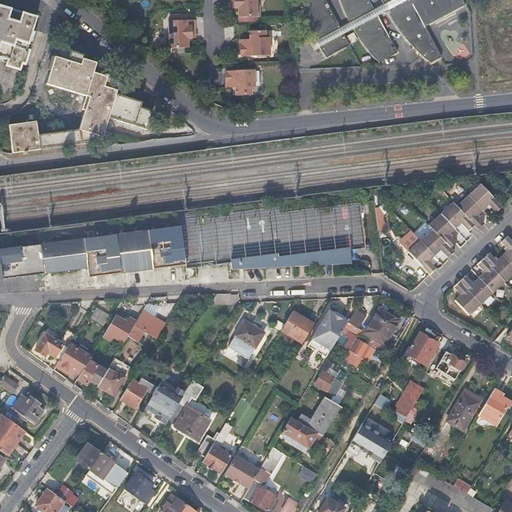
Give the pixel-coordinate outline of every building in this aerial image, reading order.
[(230,0),(231,4),(234,4),(234,9),(239,8),(240,23),(257,23),(257,17),(260,17),(259,6),(256,6),(256,0),(230,0)] [(427,29),(467,8),(462,0),(382,0),(385,7),(376,12),(370,0),(341,0),(342,1),(345,11),(352,25),(342,30),(331,8),(327,10),(326,6),(329,5),(326,0),(304,0),(301,2),(311,25),(319,42),(322,47),(329,58),(350,46),(350,45),(345,35),(354,30),(358,37),(362,43),(367,49),(374,57),(380,64),(398,54),(395,49),(392,51),(391,48),(394,46),(379,17),(388,13),(393,21),(403,37),(418,53),(422,57),(424,59),(432,66),(443,60),(427,29)] [(0,53),(9,57),(7,62),(21,67),(23,61),(26,62),(31,47),(28,46),(38,14),(0,2),(0,53)] [(191,34),(195,34),(194,20),(187,21),(187,15),(170,16),(171,21),(169,21),(169,38),(166,38),(167,49),(189,49),(188,39),(191,39),(191,34)] [(251,38),(248,38),(249,42),(241,43),(242,55),(271,54),(270,36),(266,36),(266,29),(251,30),(251,38)] [(104,78),(105,76),(108,66),(84,58),(86,55),(59,46),(48,84),(87,96),(83,109),(86,110),(80,130),(39,134),(38,121),(10,124),(14,152),(103,143),(111,146),(114,136),(106,133),(111,120),(148,132),(154,113),(145,110),(147,105),(117,96),(121,83),(108,79),(104,78)] [(233,87),(233,91),(235,90),(236,98),(251,98),(251,91),(256,91),(255,72),(225,74),(226,87),(233,87)] [(485,206),(492,213),(497,207),(476,185),(453,206),(450,203),(425,225),(428,229),(404,252),(426,275),(432,270),(425,262),(437,251),(444,258),(450,252),(447,248),(452,243),(446,236),(458,225),(465,231),(470,226),(474,230),(480,224),(473,217),(485,206)] [(381,215),(388,211),(384,203),(377,207),(381,215)] [(377,230),(384,229),(384,218),(376,219),(377,230)] [(192,266),(188,227),(182,228),(187,266),(192,266)] [(187,266),(182,228),(118,236),(122,273),(187,266)] [(457,276),(445,288),(452,295),(446,301),(461,316),(511,266),(511,248),(502,237),(500,235),(493,242),(500,249),(488,260),(481,253),(469,265),(476,272),(464,284),(459,279),(457,276)] [(122,273),(118,236),(43,245),(46,273),(88,268),(89,277),(122,273)] [(0,279),(46,273),(43,245),(0,249),(0,279)] [(231,260),(233,269),(352,264),(350,247),(325,250),(278,256),(278,254),(231,260)] [(202,269),(193,271),(194,280),(204,279),(202,269)] [(99,305),(92,316),(105,324),(112,313),(99,305)] [(131,314),(120,308),(108,327),(117,332),(119,328),(129,334),(135,323),(141,314),(133,309),(131,314)] [(144,309),(141,314),(135,323),(158,337),(167,323),(144,309)] [(310,345),(328,356),(346,327),(350,320),(332,309),(310,345)] [(379,309),(365,331),(385,343),(400,321),(379,309)] [(315,323),(294,310),(282,330),(304,343),(315,323)] [(245,319),(229,344),(249,356),(265,330),(245,319)] [(70,342),(76,332),(69,327),(60,341),(48,332),(37,347),(46,354),(48,351),(60,359),(70,342)] [(143,333),(138,342),(148,348),(154,338),(143,333)] [(421,333),(409,352),(427,364),(432,354),(430,353),(437,342),(421,333)] [(372,347),(373,344),(359,335),(358,338),(372,347)] [(368,352),(372,347),(358,338),(351,350),(365,359),(368,352)] [(438,354),(443,358),(451,344),(444,340),(439,348),(438,354)] [(60,359),(56,365),(70,374),(73,370),(80,374),(89,360),(89,359),(91,355),(70,342),(60,359)] [(443,358),(439,363),(444,367),(447,361),(452,354),(457,345),(452,342),(451,344),(443,358)] [(447,361),(461,369),(465,362),(452,354),(447,361)] [(99,384),(98,386),(114,395),(126,375),(131,366),(115,357),(107,371),(99,384)] [(342,366),(327,358),(323,364),(329,368),(327,372),(335,378),(342,366)] [(80,374),(78,378),(86,383),(90,377),(99,384),(107,371),(89,360),(80,374)] [(439,363),(437,367),(456,378),(461,369),(447,361),(444,367),(439,363)] [(310,387),(313,389),(316,384),(324,371),(321,369),(310,387)] [(324,371),(316,384),(327,391),(332,382),(335,378),(327,372),(324,371)] [(133,379),(121,398),(136,407),(146,389),(154,394),(158,386),(151,382),(153,379),(144,374),(139,383),(133,379)] [(6,375),(0,383),(0,384),(12,393),(19,384),(6,375)] [(163,378),(159,384),(176,395),(182,398),(184,395),(186,391),(163,378)] [(389,414),(402,422),(423,387),(409,380),(389,414)] [(192,382),(186,391),(184,395),(193,400),(196,394),(201,397),(205,389),(202,388),(202,387),(197,384),(196,384),(192,382)] [(157,413),(168,420),(180,401),(182,398),(176,395),(159,384),(158,386),(154,394),(146,407),(157,413)] [(492,393),(501,398),(503,394),(494,389),(492,393)] [(467,390),(464,394),(478,402),(480,398),(467,390)] [(492,393),(480,414),(497,424),(509,403),(501,398),(492,393)] [(22,394),(12,407),(19,412),(18,414),(27,420),(28,418),(34,423),(44,409),(37,405),(40,402),(30,395),(27,398),(22,394)] [(378,394),(374,403),(386,409),(390,400),(378,394)] [(478,402),(464,394),(448,421),(463,430),(479,403),(478,402)] [(336,413),(341,405),(325,396),(307,426),(321,434),(329,421),(330,421),(330,420),(329,419),(333,412),(337,414),(337,413),(336,413)] [(180,401),(168,420),(177,425),(190,433),(190,435),(199,440),(211,420),(180,401)] [(146,407),(143,411),(151,416),(152,415),(155,416),(157,413),(146,407)] [(0,452),(5,456),(24,432),(0,412),(0,452)] [(168,420),(157,413),(155,416),(166,423),(168,420)] [(321,435),(321,434),(307,426),(292,417),(284,429),(280,437),(286,441),(285,443),(292,448),(294,446),(309,455),(321,435)] [(391,442),(361,425),(350,445),(380,462),(391,442)] [(419,431),(415,428),(410,436),(414,438),(419,431)] [(206,456),(204,460),(222,471),(232,454),(218,446),(225,435),(220,432),(214,443),(206,456)] [(333,448),(336,443),(324,436),(321,440),(333,448)] [(198,451),(206,456),(214,443),(206,438),(198,451)] [(90,469),(102,453),(88,443),(76,459),(90,469)] [(249,488),(244,497),(251,501),(268,510),(269,508),(271,509),(277,498),(275,497),(277,494),(275,493),(268,489),(261,485),(262,483),(265,484),(272,473),(273,474),(285,453),(274,447),(260,470),(255,478),(249,488)] [(116,462),(102,453),(90,469),(104,479),(116,462)] [(225,473),(249,488),(255,478),(260,470),(236,455),(225,473)] [(416,463),(408,476),(470,511),(491,511),(494,509),(474,497),(468,493),(454,485),(416,463)] [(313,482),(318,473),(305,466),(300,474),(313,482)] [(158,487),(131,468),(119,485),(146,504),(158,487)] [(458,478),(454,485),(468,493),(471,488),(472,486),(458,478)] [(57,494),(66,500),(67,501),(69,499),(74,491),(64,484),(57,494)] [(57,494),(48,488),(36,505),(46,511),(57,511),(66,500),(57,494)] [(468,493),(474,497),(477,491),(471,488),(468,493)] [(69,499),(67,501),(77,509),(81,511),(88,501),(74,491),(69,499)] [(162,511),(180,511),(186,504),(172,494),(160,511),(162,511)] [(328,497),(319,511),(341,511),(347,503),(337,497),(334,501),(328,497)] [(351,511),(355,505),(358,500),(351,497),(348,503),(345,508),(351,511)] [(290,499),(283,510),(286,511),(294,511),(299,504),(290,499)] [(511,511),(511,503),(506,500),(498,511),(511,511)]
